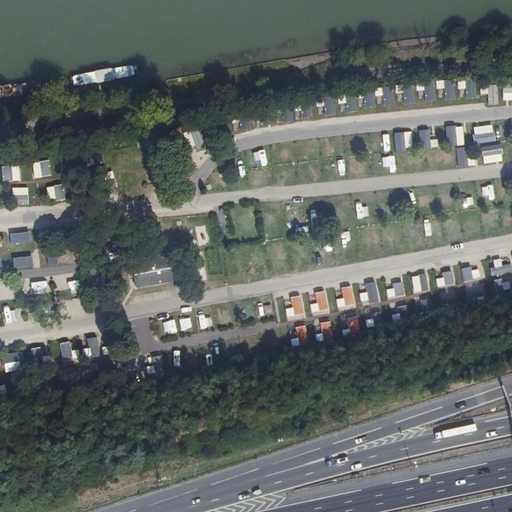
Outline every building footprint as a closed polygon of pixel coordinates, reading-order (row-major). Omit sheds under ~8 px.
[(436,89),(443,88),(444,100),(455,99),(452,79),(435,81),(436,89)] [(465,98),(475,98),(474,80),(456,80),(457,89),(465,89),(465,98)] [(424,102),(434,101),(432,81),(422,82),(424,102)] [(511,83),(502,84),(503,101),(511,100),(511,97),(511,93),(511,83)] [(403,104),(412,104),(412,85),(402,85),(403,104)] [(479,86),(479,94),(487,94),(487,105),(498,104),(497,85),(479,86)] [(362,89),(363,107),(373,107),(372,89),(362,89)] [(377,92),(377,95),(382,95),(383,105),(393,104),(391,90),(377,92)] [(345,104),(345,112),(355,112),(355,96),(337,97),(338,104),(345,104)] [(323,106),(323,115),(334,114),(333,98),(315,99),(316,106),(323,106)] [(309,103),(299,105),(302,119),(311,117),(309,103)] [(291,123),(291,107),(280,107),(280,123),(291,123)] [(270,114),(261,115),(261,126),(271,125),(270,114)] [(248,117),(238,118),(240,130),(249,129),(248,117)] [(472,143),(494,142),(492,124),(483,125),(484,133),(471,134),(472,143)] [(464,144),(463,136),(456,136),(455,125),(445,126),(446,145),(464,144)] [(420,149),(436,149),(436,140),(429,140),(429,130),(419,130),(420,149)] [(394,132),(394,153),(405,153),(404,132),(394,132)] [(372,136),(372,143),(364,144),(364,153),(391,152),(390,143),(380,143),(380,136),(372,136)] [(339,155),(361,154),(360,137),(352,137),(352,144),(339,145),(339,155)] [(332,146),(325,147),(325,139),(314,140),(316,157),(333,155),(332,146)] [(288,141),(289,164),(297,163),(296,141),(288,141)] [(482,164),(490,163),(490,155),(501,154),(501,144),(481,146),(482,164)] [(269,167),(277,167),(276,145),(268,145),(269,167)] [(467,148),(457,147),(456,166),(466,167),(467,148)] [(92,163),(102,163),(102,149),(91,149),(92,163)] [(427,162),(454,160),(453,151),(427,152),(427,162)] [(257,178),(258,186),(269,185),(266,157),(258,158),(258,152),(251,153),(252,159),(243,159),(244,169),(249,168),(250,179),(257,178)] [(424,154),(397,155),(398,164),(424,163),(424,154)] [(396,166),(395,156),(369,157),(369,166),(396,166)] [(340,158),(341,168),(367,168),(366,157),(340,158)] [(48,160),(38,161),(39,177),(50,176),(48,160)] [(317,161),(317,179),(324,179),(324,171),(338,171),(338,161),(317,161)] [(295,166),(296,176),(303,175),(304,183),(314,182),(313,164),(295,166)] [(0,167),(0,181),(10,181),(10,167),(0,167)] [(273,167),(273,177),(281,176),(281,184),(291,184),(290,167),(273,167)] [(235,170),(237,188),(247,187),(245,169),(235,170)] [(236,188),(235,171),(218,172),(219,188),(236,188)] [(103,190),(115,188),(113,178),(100,180),(103,190)] [(62,184),(51,185),(53,201),(64,199),(62,184)] [(427,202),(420,203),(422,213),(450,209),(447,189),(438,190),(439,194),(426,196),(427,202)] [(11,204),(27,205),(28,195),(11,194),(11,204)] [(387,199),(387,210),(410,210),(410,194),(401,194),(401,199),(387,199)] [(368,209),(364,209),(363,203),(354,204),(354,223),(369,222),(368,209)] [(339,212),(332,213),(334,224),(352,221),(349,204),(338,206),(339,212)] [(319,226),(319,212),(315,212),(315,207),(306,207),(306,227),(319,226)] [(279,222),(271,223),(269,212),(261,213),(263,233),(280,232),(279,222)] [(431,221),(433,241),(453,240),(451,220),(431,221)] [(414,225),(392,225),(393,244),(415,243),(414,225)] [(416,237),(423,236),(421,226),(414,227),(416,237)] [(357,230),(360,250),(369,248),(366,229),(357,230)] [(342,241),(349,241),(348,232),(334,234),(336,255),(343,254),(342,241)] [(370,244),(377,243),(375,233),(367,234),(370,244)] [(32,245),(31,235),(15,235),(15,245),(32,245)] [(320,263),(319,238),(310,238),(310,263),(320,263)] [(281,269),(278,250),(275,251),(274,243),(264,245),(268,271),(281,269)] [(257,262),(264,261),(263,253),(255,254),(255,247),(245,248),(248,274),(258,273),(257,262)] [(239,276),(237,264),(245,263),(243,256),(237,257),(236,250),(226,251),(230,277),(239,276)] [(15,251),(15,267),(26,266),(25,251),(15,251)] [(137,287),(176,278),(171,253),(131,261),(137,287)] [(511,267),(509,258),(489,265),(494,278),(511,271),(511,267)] [(470,265),(461,267),(466,283),(483,278),(480,270),(472,272),(470,265)] [(441,271),(433,273),(437,288),(454,284),(452,275),(443,278),(441,271)] [(418,284),(412,285),(413,292),(427,291),(425,273),(417,275),(418,284)] [(511,276),(494,280),(496,292),(511,289),(511,276)] [(365,292),(358,293),(360,303),(377,301),(374,282),(364,284),(365,292)] [(483,299),(478,285),(465,289),(470,303),(483,299)] [(340,300),(335,300),(335,308),(352,307),(351,286),(340,287),(340,300)] [(457,306),(455,290),(441,292),(444,309),(457,306)] [(314,306),(309,306),(309,313),(325,313),(325,292),(314,292),(314,306)] [(418,315),(432,313),(430,296),(415,298),(418,315)] [(409,319),(408,303),(391,304),(391,319),(409,319)] [(382,326),(382,310),(368,310),(368,326),(382,326)] [(329,318),(314,321),(319,342),(333,339),(329,318)] [(290,325),(292,346),(308,345),(306,323),(290,325)] [(92,338),(82,340),(84,360),(95,359),(92,338)] [(68,343),(59,344),(61,365),(69,364),(68,343)] [(50,365),(48,353),(42,354),(40,346),(29,348),(34,369),(50,365)] [(4,374),(23,375),(23,351),(5,351),(4,374)] [(162,360),(146,360),(147,380),(162,380),(162,360)] [(60,379),(75,379),(74,369),(59,369),(60,379)]
